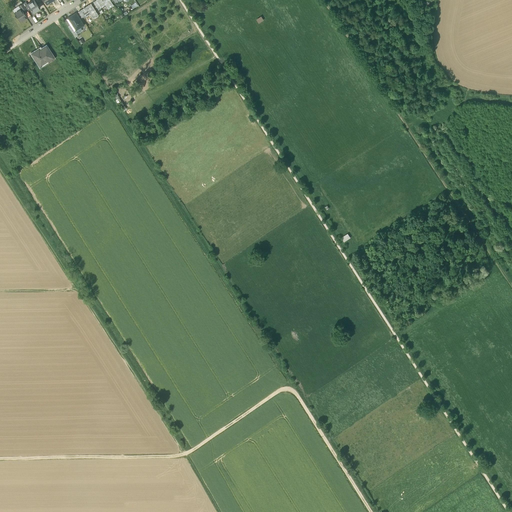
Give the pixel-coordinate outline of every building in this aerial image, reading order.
[(34,0),(33,0),(27,4),(33,13),(39,8),(34,0)] [(96,0),(96,1),(99,6),(99,7),(100,8),(105,5),(108,9),(113,6),(109,0),(96,0)] [(27,11),(23,3),(18,6),(20,9),(21,9),(24,14),(27,11)] [(90,5),(80,11),(84,16),(85,18),(90,14),(93,19),(98,16),(93,9),(93,10),(90,5)] [(20,9),(15,13),(20,22),(26,18),(24,14),(21,9),(20,9)] [(75,14),(67,19),(71,25),(75,31),(80,28),(83,26),(75,14)] [(46,47),(37,52),(36,51),(32,54),(40,67),(44,64),(43,63),(48,60),(48,61),(53,58),(46,47)] [(119,97),(115,99),(121,108),(124,106),(119,97)] [(343,242),(350,238),(347,233),(340,237),(343,242)]
